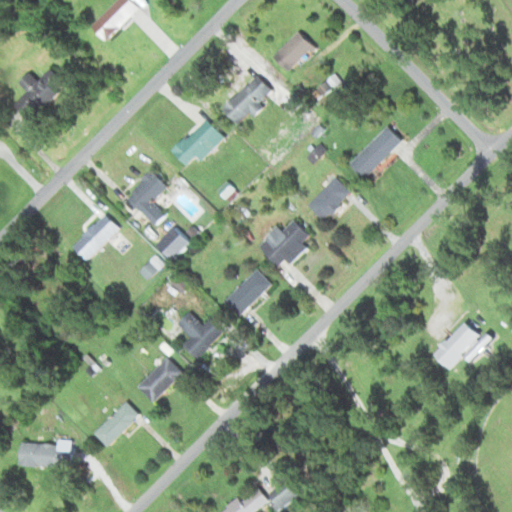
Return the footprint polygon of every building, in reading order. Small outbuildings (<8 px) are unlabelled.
[(122,0),(96,27),(111,42),(144,8),(135,0),(122,0)] [(278,57),(293,72),(319,46),(304,31),(278,57)] [(19,105),(35,120),(69,83),(54,70),(43,82),(34,73),(24,84),(32,91),(19,105)] [(243,125),(274,95),(259,79),(228,109),(243,125)] [(194,169),(228,135),(212,119),(178,152),(194,169)] [(405,141),(391,126),(354,163),(369,178),(405,141)] [(170,189),(155,174),(131,197),(160,226),(169,216),(156,203),(170,189)] [(327,221),(355,193),(339,177),(312,205),(327,221)] [(91,261),(124,228),(109,214),(77,247),(91,261)] [(293,265),(310,247),(306,243),(313,235),(297,220),(287,231),(281,226),(262,246),(284,267),(290,261),(293,265)] [(229,301),(244,317),(276,284),(261,269),(229,301)] [(203,360),(230,331),(216,318),(208,326),(193,313),(182,325),(196,338),(189,346),(203,360)] [(442,355),(457,369),(487,336),(471,322),(442,355)] [(188,373),(172,357),(143,387),(158,403),(188,373)] [(144,416),(130,402),(98,434),(112,448),(144,416)] [(75,468),(76,446),(25,444),(24,466),(75,468)] [(304,491),(289,478),(273,497),(288,510),(304,491)] [(245,502),(241,498),(225,511),(257,511),(272,499),(261,488),(245,502)]
